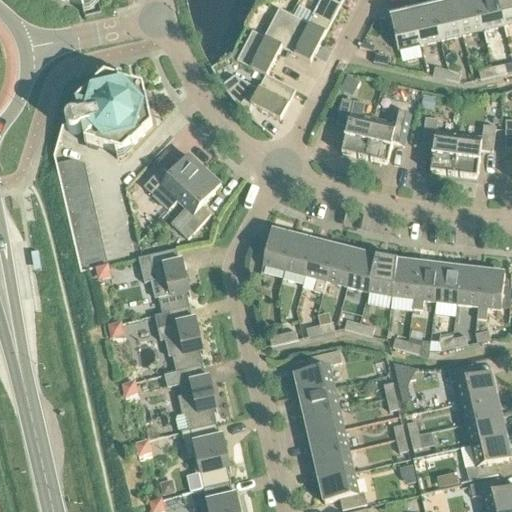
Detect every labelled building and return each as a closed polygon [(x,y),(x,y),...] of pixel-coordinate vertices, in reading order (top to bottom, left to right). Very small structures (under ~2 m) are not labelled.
[(50,0),(51,0),(82,10),(83,16),(85,16),(83,8),(85,2),(94,0),(98,4),(102,0),(50,0)] [(281,52),(282,52),(310,67),(341,9),(324,0),(322,0),(313,17),(316,18),(310,29),(297,22),(281,52)] [(474,0),(454,5),(462,40),(483,35),(474,0)] [(497,0),(474,0),(483,35),(486,46),(508,41),(505,30),(504,30),(497,0)] [(511,0),(497,0),(504,30),(505,30),(511,28),(511,0)] [(454,5),(433,10),(441,45),(462,40),(454,5)] [(433,10),(412,15),(420,50),(441,45),(433,10)] [(237,65),(266,80),(266,81),(267,79),(267,80),(282,52),(281,52),(297,22),(279,13),(270,31),(272,32),(266,43),(253,35),(237,65)] [(420,50),(412,15),(390,20),(398,55),(420,50)] [(363,47),(360,52),(373,55),(375,50),(363,47)] [(374,67),(387,70),(389,61),(376,58),(374,67)] [(511,66),(492,72),(494,81),(511,76),(511,66)] [(433,81),(446,84),(448,74),(435,71),(433,81)] [(494,81),(492,72),(478,75),(481,84),(494,81)] [(448,74),(446,84),(459,87),(461,77),(448,74)] [(132,151),(152,131),(143,92),(116,84),(115,90),(106,92),(101,87),(99,79),(98,80),(99,86),(76,108),(79,121),(77,120),(75,120),(73,120),(71,121),(70,121),(69,123),(68,124),(67,125),(67,126),(66,127),(66,128),(66,129),(66,130),(67,131),(67,133),(68,134),(69,135),(70,136),(71,136),(72,137),(73,137),(74,138),(76,137),(78,137),(79,137),(80,136),(81,136),(82,134),(85,147),(116,156),(117,163),(119,163),(117,155),(119,149),(128,147),(132,151)] [(266,81),(266,80),(259,93),(235,81),(222,90),(234,105),(247,119),(252,110),(280,125),(296,95),(267,80),(267,79),(266,81)] [(342,158),(365,163),(374,123),(361,120),(363,108),(342,103),(336,128),(348,131),(342,158)] [(374,123),(365,163),(388,169),(394,141),(406,144),(411,120),(399,117),(396,129),(374,123)] [(431,176),(454,179),(459,139),(436,136),(438,124),(426,122),(422,147),(434,149),(431,176)] [(459,139),(454,179),(477,183),(481,155),(493,156),(496,131),(484,130),(482,142),(459,139)] [(168,197),(177,206),(205,175),(188,160),(187,161),(188,161),(170,181),(161,172),(144,191),(160,206),(168,197)] [(56,167),(60,186),(88,180),(85,167),(72,163),(56,167)] [(222,191),(205,175),(177,206),(185,213),(171,228),(188,244),(211,219),(203,211),(221,191),(221,192),(222,191)] [(60,186),(63,199),(90,193),(88,180),(60,186)] [(63,199),(66,212),(93,206),(90,193),(63,199)] [(66,212),(69,225),(96,218),(93,206),(66,212)] [(69,225),(72,237),(99,231),(96,218),(69,225)] [(72,237),(75,250),(102,244),(99,231),(72,237)] [(263,270),(285,275),(294,240),(272,235),(263,270)] [(285,275),(306,281),(315,246),(294,240),(285,275)] [(75,250),(78,263),(105,257),(102,244),(75,250)] [(324,298),(327,286),(336,251),(315,246),(306,281),(317,284),(314,295),(324,298)] [(327,286),(348,292),(357,257),(336,251),(327,286)] [(138,262),(144,287),(152,286),(156,302),(159,302),(163,318),(169,317),(190,312),(186,296),(190,295),(183,264),(179,265),(177,253),(138,262)] [(105,257),(78,263),(81,276),(87,274),(96,272),(108,269),(105,257)] [(348,292),(369,297),(378,262),(357,257),(348,292)] [(369,297),(392,301),(396,265),(378,262),(369,297)] [(392,301),(414,304),(418,268),(396,265),(392,301)] [(414,304),(436,306),(440,271),(418,268),(414,304)] [(108,269),(96,272),(100,289),(112,286),(108,269)] [(436,306),(457,309),(461,273),(440,271),(436,306)] [(457,309),(478,312),(483,276),(461,273),(457,309)] [(483,276),(478,312),(477,324),(486,325),(487,313),(501,314),(501,312),(511,313),(511,294),(503,293),(505,278),(483,276)] [(203,353),(196,323),(193,324),(190,312),(169,317),(172,328),(157,332),(161,345),(165,344),(169,361),(173,360),(177,377),(204,370),(200,354),(203,353)] [(345,334),(358,337),(360,328),(347,325),(345,334)] [(333,327),(320,330),(322,339),(335,336),(333,327)] [(113,348),(125,345),(121,328),(109,331),(113,348)] [(360,328),(358,337),(372,341),(375,332),(360,328)] [(322,339),(320,330),(306,333),(309,342),(322,339)] [(296,335),(283,338),(285,348),(298,344),(296,335)] [(475,338),(477,347),(491,344),(489,335),(475,338)] [(285,348),(283,338),(269,342),(272,351),(285,348)] [(466,340),(453,343),(455,353),(468,349),(466,340)] [(393,352),(406,356),(409,346),(395,343),(393,352)] [(455,353),(453,343),(439,346),(442,356),(455,353)] [(409,346),(406,356),(419,359),(422,350),(409,346)] [(294,377),(300,401),(335,392),(330,371),(342,368),(339,356),(308,363),(310,375),(296,378),(296,377),(294,377)] [(456,386),(461,408),(497,400),(491,376),(490,377),(490,378),(476,381),(473,369),(448,375),(451,387),(456,386)] [(181,436),(182,437),(190,435),(217,429),(213,412),(217,412),(210,381),(206,382),(204,370),(177,377),(182,401),(178,402),(183,419),(177,421),(176,424),(178,433),(181,436)] [(127,406),(139,403),(135,386),(123,389),(127,406)] [(384,390),(387,403),(396,401),(393,387),(384,390)] [(407,391),(399,393),(402,405),(410,403),(407,391)] [(300,401),(305,422),(340,413),(335,392),(300,401)] [(461,408),(466,429),(501,421),(497,400),(461,408)] [(396,401),(387,403),(390,416),(399,414),(396,401)] [(305,422),(309,443),(345,434),(340,413),(305,422)] [(466,429),(471,450),(506,442),(501,421),(466,429)] [(407,428),(410,441),(419,439),(416,426),(407,428)] [(191,497),(204,494),(231,487),(227,471),(231,470),(223,440),(220,441),(217,429),(190,435),(182,437),(188,462),(192,461),(196,478),(187,480),(191,497)] [(393,431),(396,445),(405,443),(402,429),(393,431)] [(309,443),(314,464),(349,456),(345,434),(309,443)] [(419,439),(410,441),(413,455),(422,452),(419,439)] [(506,442),(471,450),(476,471),(466,474),(469,486),(498,479),(496,467),(510,464),(510,465),(511,465),(506,442)] [(405,443),(396,445),(399,458),(408,456),(405,443)] [(140,465),(153,462),(149,445),(136,448),(140,465)] [(314,464),(319,485),(354,477),(349,456),(314,464)] [(354,477),(319,485),(325,508),(326,508),(326,507),(340,503),(341,511),(355,511),(367,509),(364,497),(359,498),(354,477)] [(457,477),(442,481),(444,491),(460,487),(457,477)] [(483,499),(485,511),(511,511),(511,492),(502,495),(499,483),(470,490),(473,502),(483,499)] [(176,497),(172,484),(160,487),(163,500),(176,497)] [(231,487),(204,494),(207,505),(206,506),(207,511),(240,511),(237,498),(233,499),(231,487)] [(150,511),(164,511),(162,503),(150,506),(150,511)]
